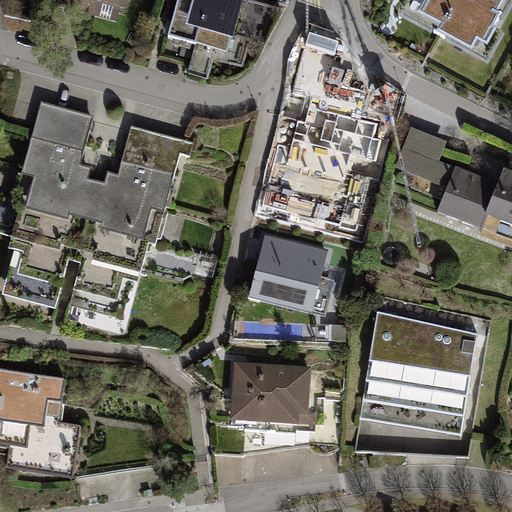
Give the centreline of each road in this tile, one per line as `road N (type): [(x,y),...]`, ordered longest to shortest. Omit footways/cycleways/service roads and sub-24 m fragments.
road 1 (residential): [(0,335),(147,356),(168,368),(221,332),(269,115),(263,79)]
road 2 (residential): [(202,511),(401,480),(511,485)]
road 3 (residential): [(0,47),(206,98),(235,98),(263,79)]
road 4 (residential): [(511,129),(378,64),(352,26),(347,0)]
